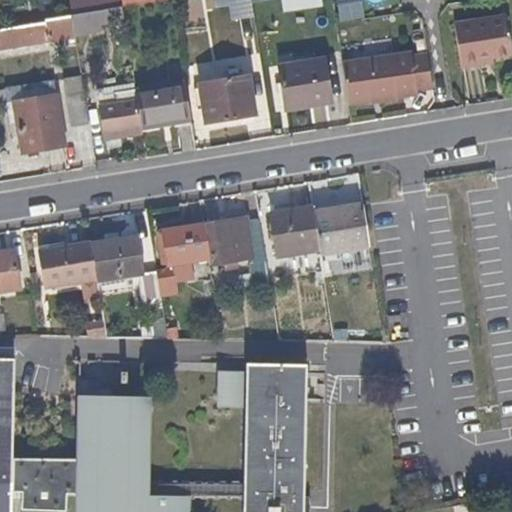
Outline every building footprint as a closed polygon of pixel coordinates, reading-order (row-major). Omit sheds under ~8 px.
[(88,12),(86,0),(69,0),(72,14),(88,12)] [(121,7),(120,0),(86,0),(88,12),(121,7)] [(75,37),(72,14),(49,18),(47,21),(50,40),(75,37)] [(511,54),(511,47),(508,16),(455,25),(461,68),(487,64),(487,59),(498,58),(511,54)] [(0,49),(50,40),(47,21),(0,28),(0,49)] [(432,90),(427,55),(411,58),(409,53),(342,62),(347,105),(369,103),(369,99),(391,96),(393,99),(416,96),(417,92),(432,90)] [(330,104),(323,59),(278,66),(286,111),(330,104)] [(255,116),(249,76),(198,84),(205,124),(255,116)] [(86,124),(79,79),(63,81),(71,126),(86,124)] [(65,147),(55,82),(3,90),(8,124),(16,123),(18,138),(20,153),(65,147)] [(191,126),(184,83),(135,90),(137,100),(142,134),(191,126)] [(142,134),(137,100),(98,106),(103,133),(114,132),(115,138),(142,134)] [(336,210),(335,204),(312,208),(313,215),(336,210)] [(368,249),(362,207),(362,206),(336,210),(313,215),(319,251),(319,252),(320,257),(368,249)] [(319,251),(313,215),(312,208),(271,215),(277,258),(319,251)] [(269,289),(258,220),(246,222),(246,219),(204,226),(209,258),(211,266),(223,264),(235,261),(250,259),(252,266),(249,266),(253,291),(269,289)] [(209,258),(204,226),(156,234),(161,265),(172,264),(190,261),(209,258)] [(143,275),(137,237),(90,245),(96,279),(96,283),(143,275)] [(96,279),(90,245),(38,254),(43,288),(96,279)] [(30,279),(25,252),(14,254),(18,281),(30,279)] [(14,254),(14,253),(0,255),(0,292),(19,289),(18,281),(14,254)] [(192,279),(190,261),(172,264),(172,270),(174,282),(192,279)] [(236,269),(235,261),(223,264),(223,271),(236,269)] [(176,294),(174,282),(172,270),(156,273),(160,296),(176,294)] [(166,339),(165,329),(164,323),(153,322),(153,333),(153,339),(166,339)] [(177,340),(177,329),(165,329),(166,339),(177,340)] [(137,483),(139,430),(140,398),(124,398),(77,396),(76,444),(76,460),(75,480),(11,479),(11,459),(13,360),(0,359),(0,499),(10,500),(11,493),(20,493),(65,495),(75,495),(74,511),(185,511),(186,499),(240,499),(239,511),(305,511),(306,498),(301,497),(302,452),(304,408),(305,367),(244,366),(244,374),(222,373),(221,410),(242,411),(240,486),(149,483),(137,483)] [(117,384),(117,372),(124,371),(124,368),(122,366),(120,364),(118,363),(78,362),(77,396),(124,398),(124,384),(117,384)] [(75,480),(76,460),(11,459),(11,479),(75,480)] [(53,511),(64,511),(65,495),(20,493),(19,511),(53,511)] [(0,511),(9,511),(10,500),(0,499),(0,511)]
